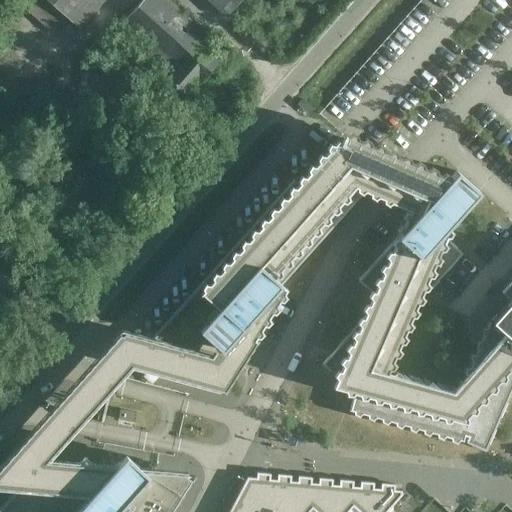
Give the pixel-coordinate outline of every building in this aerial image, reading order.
[(13,0),(13,1),(51,34),(64,18),(78,30),(105,0),(13,0)] [(142,0),(114,31),(152,65),(187,96),(220,59),(207,47),(213,41),(168,0),(142,0)] [(205,0),(224,16),(226,13),(237,0),(205,0)] [(445,239),(456,217),(479,192),(456,171),(448,174),(443,171),(350,131),(342,132),(328,141),(293,180),(152,338),(119,329),(0,462),(0,487),(16,490),(0,507),(0,511),(168,511),(193,474),(186,471),(137,466),(125,455),(116,464),(89,462),(84,458),(81,461),(49,459),(131,367),(223,392),(257,339),(262,332),(285,296),(285,288),(285,287),(284,288),(280,285),(364,191),(368,193),(369,196),(374,200),(387,205),(390,202),(408,210),(397,237),(393,238),(390,243),(391,243),(358,280),(367,288),(365,290),(368,293),(367,296),(368,296),(370,299),(357,324),(322,364),(334,375),(336,378),(333,386),(344,389),(354,392),(349,411),(484,451),(511,385),(511,280),(502,293),(509,300),(490,321),(482,327),(457,390),(392,370),(415,309),(423,298),(462,254),(445,239)] [(391,511),(393,504),(394,503),(402,494),(401,493),(401,491),(394,491),(394,485),(380,483),(380,489),(373,489),(373,483),(360,482),(359,488),(352,487),(352,481),(339,480),(339,486),(331,485),(332,479),(318,478),(318,484),(311,483),(311,477),(298,476),(297,482),(290,481),(290,475),(277,474),(276,480),(269,480),(270,474),(256,473),(254,478),(247,477),(228,511),(391,511)]
